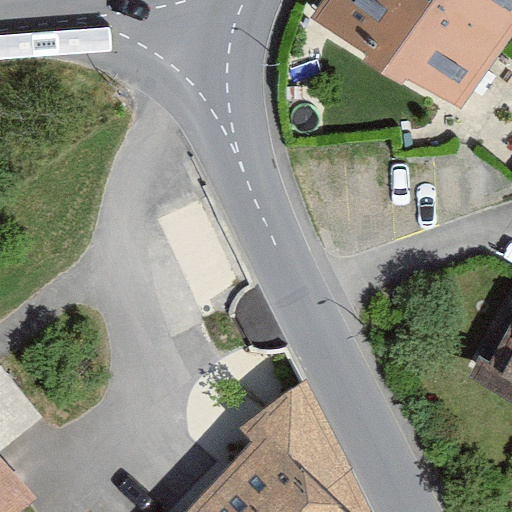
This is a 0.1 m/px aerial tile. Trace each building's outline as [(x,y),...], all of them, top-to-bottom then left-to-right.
[(511,0),(318,0),(308,14),(454,105),(498,38),(511,15),(511,0)] [(511,295),(471,369),(511,391),(511,295)] [(0,362),(0,448),(43,414),(1,362),(0,362)] [(253,433),(179,511),(376,511),(306,371),(243,418),(253,433)] [(0,511),(12,511),(36,493),(0,448),(0,511)]
